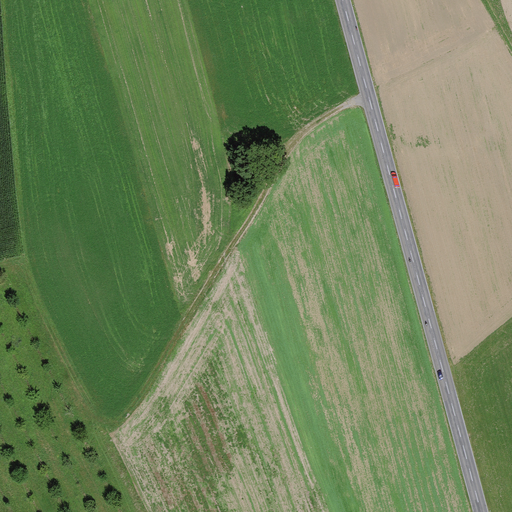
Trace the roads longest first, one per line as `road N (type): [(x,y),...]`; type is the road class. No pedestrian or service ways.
road 1 (track): [(0,264),(21,259),(97,410),(116,418),(133,411),(285,154),(301,134),(370,97)]
road 2 (secondary): [(343,0),(481,511)]
